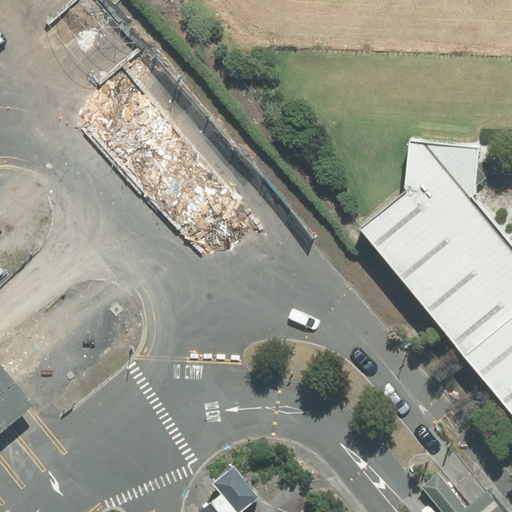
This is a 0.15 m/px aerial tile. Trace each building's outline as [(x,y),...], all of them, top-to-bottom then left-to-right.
[(101,0),(69,0),(47,20),(107,87),(147,51),(101,0)] [(363,225),(468,353),(511,316),(511,244),(474,199),(482,148),(410,139),(405,189),(363,225)] [(511,408),(511,316),(468,353),(511,408)] [(0,438),(43,403),(0,351),(0,438)] [(50,399),(63,417),(100,390),(86,372),(50,399)] [(240,511),(259,495),(232,464),(208,484),(219,496),(200,511),(240,511)] [(468,508),(439,473),(421,488),(441,511),(511,511),(491,488),(468,508)]
